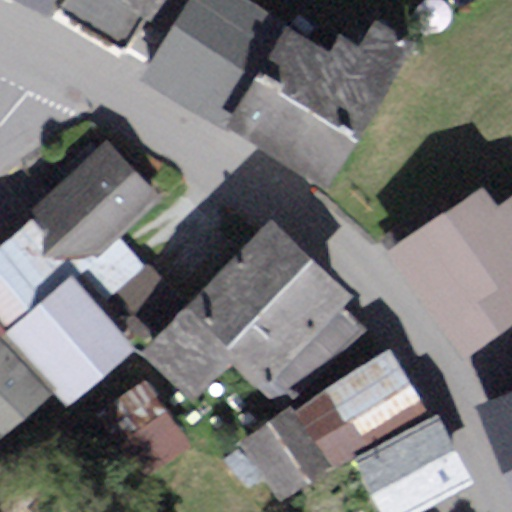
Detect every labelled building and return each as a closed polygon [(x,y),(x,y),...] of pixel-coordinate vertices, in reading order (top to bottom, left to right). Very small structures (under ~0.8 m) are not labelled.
[(51,0),(12,0),(44,15),(51,0)] [(164,0),(67,0),(60,11),(125,56),(164,0)] [(326,44),(256,0),(184,0),(140,70),(321,183),(410,42),(372,18),(358,41),(337,27),(326,44)] [(157,194),(91,124),(19,190),(51,224),(0,270),(0,437),(48,393),(67,413),(130,355),(88,310),(127,274),(101,245),(157,194)] [(476,181),(385,241),(459,353),(511,318),(511,186),(489,201),(476,181)] [(360,325),(265,217),(134,346),(188,395),(223,360),(267,401),(360,325)] [(166,280),(146,262),(107,298),(126,316),(166,280)] [(379,349),(293,404),(328,458),(414,403),(379,349)] [(511,372),(470,389),(511,492),(511,372)] [(145,383),(101,411),(137,467),(181,438),(145,383)] [(284,408),(237,441),(279,501),(326,467),(284,408)] [(418,417),(356,452),(390,511),(397,511),(454,480),(418,417)]
